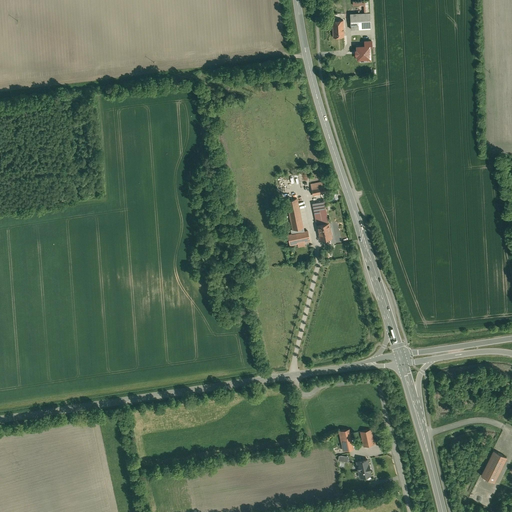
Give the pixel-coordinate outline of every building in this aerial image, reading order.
[(364,15),(350,15),(351,31),(371,30),(371,14),(370,14),(364,15)] [(343,20),(332,20),(333,36),(344,36),(343,20)] [(344,36),(333,36),(334,47),(344,47),(344,36)] [(356,50),(355,50),(356,55),(357,55),(357,59),(371,58),(370,47),(372,46),(372,41),(364,41),(365,45),(356,46),(356,50)] [(323,181),(310,184),(313,195),(332,191),(331,184),(324,186),(323,181)] [(297,198),(287,200),(292,225),(290,226),(292,234),(304,231),(303,227),(297,198)] [(324,200),(313,203),(316,219),(317,225),(329,222),(324,200)] [(329,222),(317,225),(318,234),(320,239),(324,238),(325,240),(331,239),(331,237),(332,237),(329,222)] [(292,234),(283,236),(285,245),(310,240),(308,230),(304,231),(292,234)] [(349,428),(339,430),(343,450),(353,448),(349,428)] [(371,429),(360,431),(364,446),(374,444),(372,436),(371,429)] [(507,457),(494,450),(481,475),(494,482),(507,457)] [(367,456),(355,459),(360,480),(371,478),(367,456)]
